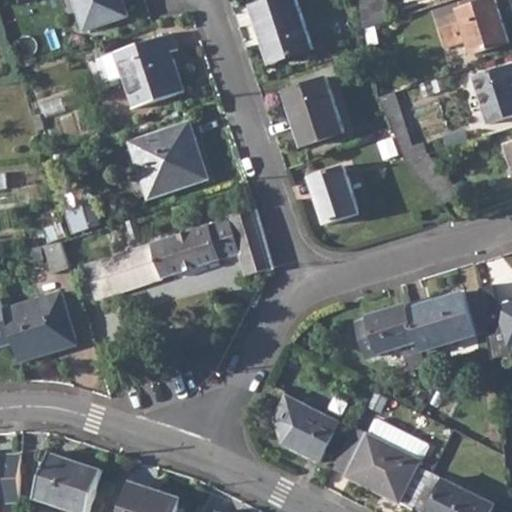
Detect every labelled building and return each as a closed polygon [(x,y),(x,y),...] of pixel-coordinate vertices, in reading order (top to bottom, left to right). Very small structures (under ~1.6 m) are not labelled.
[(123,0),(76,0),(87,31),(129,17),(123,0)] [(296,0),(274,0),(252,8),(272,65),(313,50),(296,0)] [(386,0),(360,0),(365,28),(392,19),(386,0)] [(496,0),(490,0),(457,11),(458,13),(461,23),(442,29),(448,47),(468,41),(473,57),(511,44),(496,0)] [(442,29),(461,23),(458,13),(439,20),(442,29)] [(173,36),(104,58),(112,81),(124,78),(134,107),(184,90),(172,53),(178,51),(173,36)] [(511,66),(473,79),(489,125),(511,117),(511,66)] [(327,79),(286,93),(300,131),(296,133),(302,149),(346,134),(327,79)] [(395,93),(378,99),(394,134),(408,162),(417,159),(395,93)] [(191,123),(131,144),(150,201),(210,180),(191,123)] [(417,159),(408,162),(444,205),(460,192),(428,155),(417,159)] [(344,168),(314,178),(320,198),(317,201),(326,226),(361,214),(344,168)] [(277,267),(259,211),(86,266),(98,301),(240,255),(248,277),(277,267)] [(62,244),(46,248),(55,275),(70,269),(62,244)] [(465,293),(410,309),(423,354),(478,337),(465,293)] [(63,294),(6,311),(15,344),(22,365),(79,346),(63,294)] [(6,311),(3,301),(0,302),(0,348),(15,344),(6,311)] [(511,304),(498,309),(501,317),(509,345),(511,345),(511,348),(511,304)] [(410,309),(408,305),(369,317),(370,320),(356,324),(366,360),(403,350),(410,371),(426,365),(423,354),(410,309)] [(509,345),(501,317),(487,322),(495,350),(509,345)] [(287,398),(276,420),(286,447),(321,465),(340,425),(287,398)] [(355,429),(334,472),(401,505),(428,448),(377,422),(370,436),(355,429)] [(51,451),(36,497),(78,511),(88,511),(103,469),(51,451)] [(0,502),(20,502),(23,452),(0,452),(0,502)] [(132,480),(121,511),(177,511),(183,497),(132,480)] [(510,511),(510,506),(498,500),(495,506),(444,480),(428,511),(510,511)]
